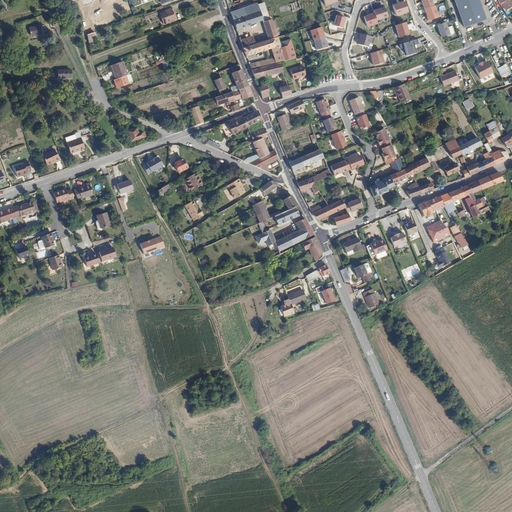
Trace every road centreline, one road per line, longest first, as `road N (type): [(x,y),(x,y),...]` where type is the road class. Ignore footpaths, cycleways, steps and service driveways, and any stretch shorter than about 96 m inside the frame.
road 1 (track): [(127,153),(216,323),(286,511)]
road 2 (secondary): [(329,256),(436,511)]
road 3 (track): [(160,398),(42,458),(0,491)]
road 4 (track): [(134,308),(126,279),(117,278),(0,312)]
road 5 (residential): [(511,160),(375,215)]
road 6 (track): [(134,308),(208,306),(275,287)]
road 7 (residential): [(375,215),(363,186),(371,160),(352,137),(337,87)]
road 8 (residential): [(44,181),(169,138)]
